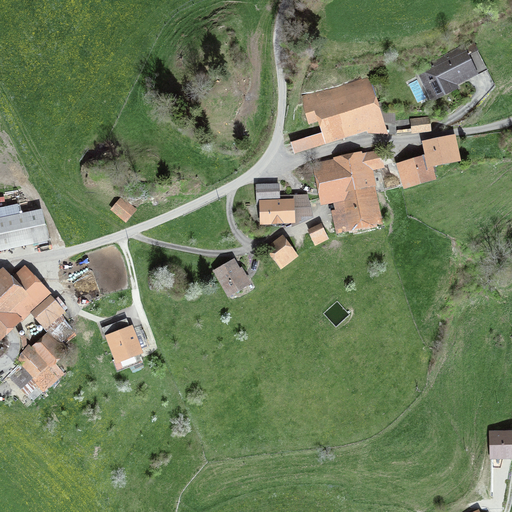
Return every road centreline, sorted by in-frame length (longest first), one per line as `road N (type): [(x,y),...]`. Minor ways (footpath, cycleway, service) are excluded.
road 1 (unclassified): [(511,120),(349,147),(245,178)]
road 2 (unclassified): [(0,265),(129,232),(245,178)]
road 3 (track): [(129,232),(60,186),(0,87)]
road 4 (unclassified): [(245,178),(276,142),(278,32),(287,0)]
